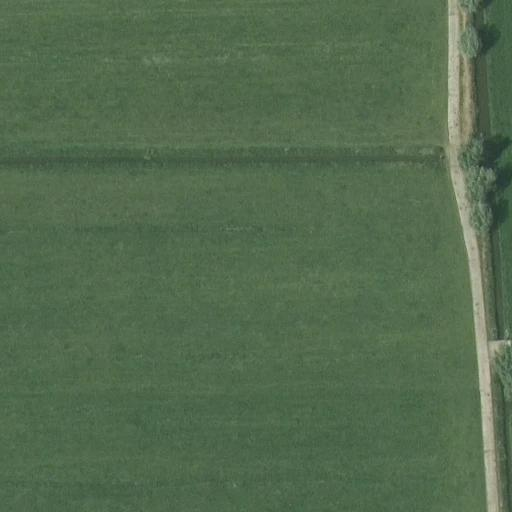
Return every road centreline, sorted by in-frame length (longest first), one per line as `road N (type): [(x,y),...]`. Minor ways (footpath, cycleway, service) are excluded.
road 1 (track): [(480,353),(456,165),(451,0)]
road 2 (track): [(491,511),(480,353),(511,350)]
